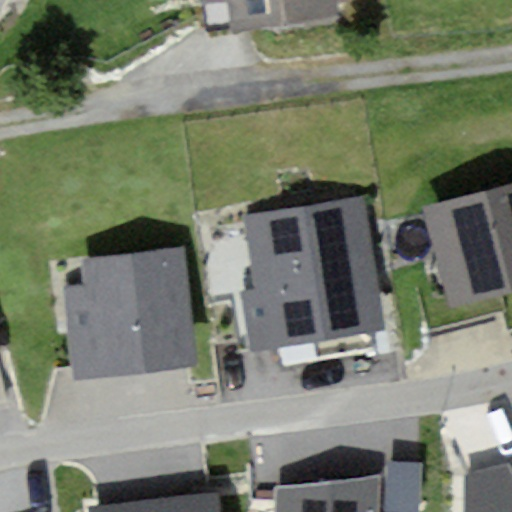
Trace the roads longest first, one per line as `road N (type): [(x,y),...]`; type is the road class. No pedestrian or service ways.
road 1 (residential): [(0,455),(93,433),(279,418),(511,384)]
road 2 (track): [(0,128),(511,55)]
